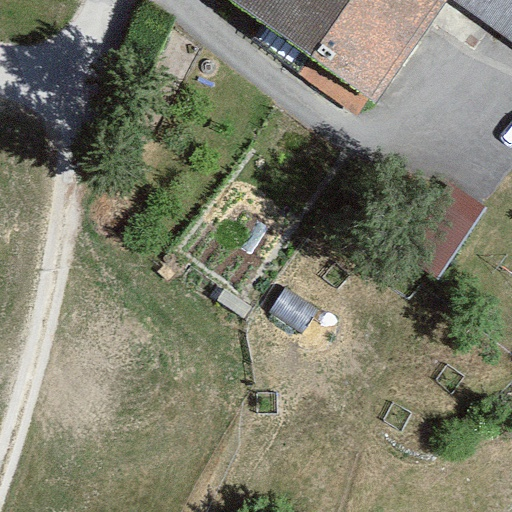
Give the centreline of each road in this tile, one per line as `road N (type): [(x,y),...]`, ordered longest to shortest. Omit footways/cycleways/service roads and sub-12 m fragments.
road 1 (track): [(80,133),(49,317),(0,463)]
road 2 (residential): [(133,0),(80,133)]
